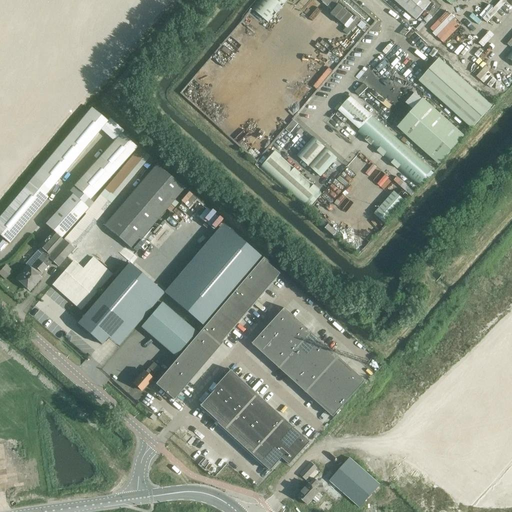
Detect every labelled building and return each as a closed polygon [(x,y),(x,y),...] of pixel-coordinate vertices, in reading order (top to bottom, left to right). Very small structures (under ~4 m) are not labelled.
[(287,0),(258,0),(252,9),(269,23),(287,0)] [(429,7),(422,0),(390,0),(414,23),(429,7)] [(0,43),(9,34),(0,24),(0,43)] [(493,106),(440,58),(424,76),(420,73),(417,78),(420,81),(419,81),(472,129),(493,106)] [(413,109),(398,126),(440,164),(464,137),(415,93),(406,103),(413,109)] [(351,97),(338,110),(360,130),(358,132),(419,188),(434,171),(351,97)] [(92,108),(29,182),(46,196),(107,122),(92,108)] [(0,189),(48,133),(29,117),(20,129),(0,112),(0,189)] [(137,147),(120,133),(73,187),(90,201),(137,147)] [(314,137),(297,156),(321,177),(337,158),(314,137)] [(42,263),(46,267),(47,268),(53,261),(58,267),(97,223),(95,222),(150,157),(139,148),(85,213),(86,214),(63,240),(62,239),(61,241),(42,263)] [(320,190),(276,151),(261,167),(305,207),(320,190)] [(188,192),(185,188),(157,164),(104,225),(133,249),(180,194),(184,198),(188,192)] [(0,216),(0,235),(10,244),(48,198),(29,182),(0,216)] [(407,202),(394,191),(374,214),(386,225),(407,202)] [(87,207),(73,194),(45,224),(53,231),(39,246),(45,251),(37,259),(42,263),(61,241),(60,240),(87,207)] [(215,229),(223,219),(203,204),(195,213),(215,229)] [(202,325),(260,257),(230,231),(171,299),(202,325)] [(80,310),(112,275),(83,249),(52,285),(80,310)] [(174,400),(281,274),(263,258),(155,384),(174,400)] [(16,279),(22,285),(42,263),(37,259),(32,265),(33,266),(30,269),(27,266),(16,279)] [(7,263),(0,270),(0,273),(6,279),(14,270),(7,263)] [(42,263),(22,285),(29,291),(40,278),(38,276),(46,267),(42,263)] [(153,284),(129,263),(77,324),(102,345),(108,337),(153,284)] [(153,284),(108,337),(118,345),(163,293),(153,284)] [(142,326),(176,356),(197,332),(163,302),(142,326)] [(285,308),(253,344),(333,417),(366,381),(285,308)] [(150,378),(159,368),(153,363),(144,373),(143,371),(133,384),(141,391),(151,379),(150,378)] [(252,376),(243,368),(227,386),(236,394),(252,376)] [(261,385),(252,376),(236,394),(246,403),(261,385)] [(271,393),(261,385),(246,403),(255,411),(271,393)] [(279,401),(271,393),(255,411),(264,419),(279,401)] [(227,408),(218,400),(202,418),(211,426),(227,408)] [(289,409),(279,401),(264,419),(273,427),(289,409)] [(235,415),(227,408),(211,426),(219,433),(235,415)] [(297,417),(289,409),(273,427),(281,435),(297,417)] [(244,423),(235,415),(219,433),(228,441),(244,423)] [(309,427),(297,417),(281,435),(293,445),(309,427)] [(253,431),(244,423),(228,441),(237,449),(253,431)] [(317,434),(309,427),(293,445),(301,452),(317,434)] [(262,440),(253,431),(237,449),(246,457),(262,440)] [(268,445),(262,440),(246,457),(252,463),(268,445)] [(277,454),(268,445),(252,463),(261,471),(277,454)] [(261,471),(270,479),(286,462),(277,454),(261,471)] [(300,474),(309,484),(298,496),(307,505),(313,499),(317,503),(323,496),(319,493),(322,488),(337,501),(341,496),(333,489),(336,486),(361,508),(381,485),(350,457),(334,474),(330,470),(329,471),(321,463),(317,468),(311,462),(300,474)]
